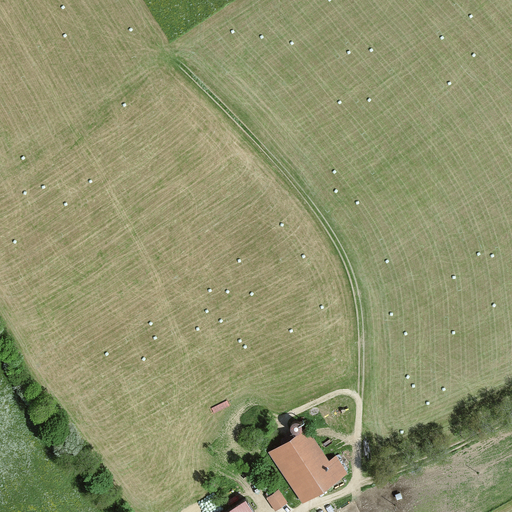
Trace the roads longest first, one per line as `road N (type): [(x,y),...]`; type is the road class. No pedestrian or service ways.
road 1 (track): [(187,71),(273,158),(338,245),(357,293),(359,398)]
road 2 (track): [(283,417),(342,391),(359,398),(357,483),(324,499)]
road 3 (track): [(357,483),(511,418)]
